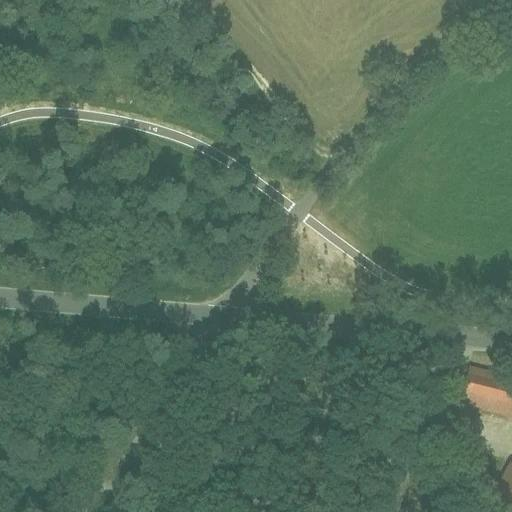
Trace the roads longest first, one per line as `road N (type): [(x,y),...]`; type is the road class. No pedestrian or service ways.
road 1 (residential): [(229,320),(370,126),(458,57),(511,29)]
road 2 (tertiary): [(229,320),(511,348)]
road 3 (unclassified): [(94,511),(229,320)]
road 4 (tertiary): [(0,300),(229,320)]
road 5 (track): [(341,159),(185,0)]
